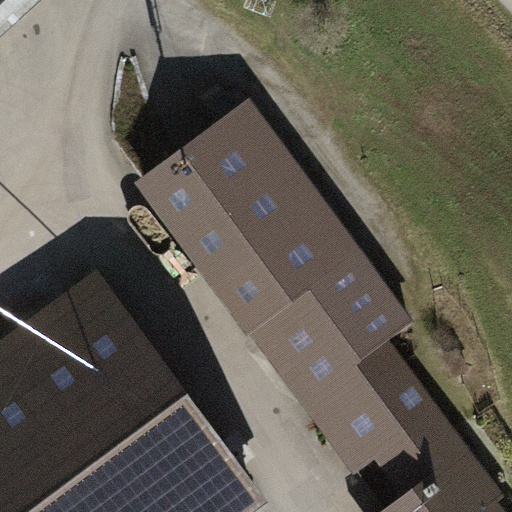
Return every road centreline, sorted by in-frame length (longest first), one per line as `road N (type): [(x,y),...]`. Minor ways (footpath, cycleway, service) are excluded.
road 1 (track): [(103,213),(297,511)]
road 2 (track): [(103,213),(84,91),(115,0)]
